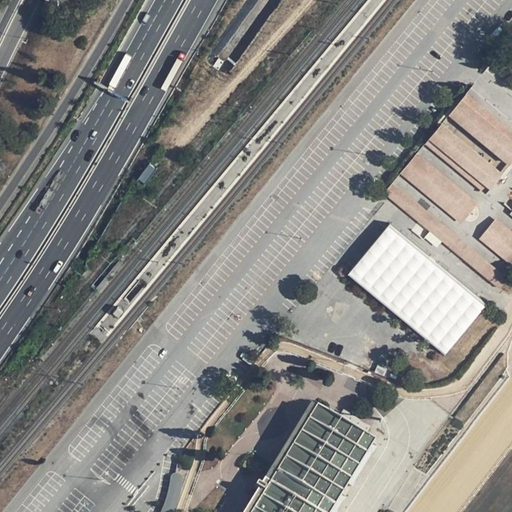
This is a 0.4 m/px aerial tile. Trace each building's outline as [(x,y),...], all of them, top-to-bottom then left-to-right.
[(452,110),(511,159),(511,134),(464,95),(452,110)] [(428,140),(488,190),(500,176),(440,125),(428,140)] [(403,169),(464,220),(476,205),(415,155),(403,169)] [(149,163),(138,179),(145,184),(156,168),(149,163)] [(390,185),(384,192),(500,288),(506,281),(390,185)] [(482,234),(511,259),(511,235),(494,220),(482,234)] [(486,303),(389,223),(349,272),(446,351),(486,303)] [(316,511),(363,437),(337,421),(315,407),(250,511),(316,511)] [(340,416),(337,421),(363,437),(366,432),(340,416)] [(330,511),(372,443),(363,437),(316,511),(330,511)] [(172,474),(172,482),(182,482),(182,474),(172,474)]
